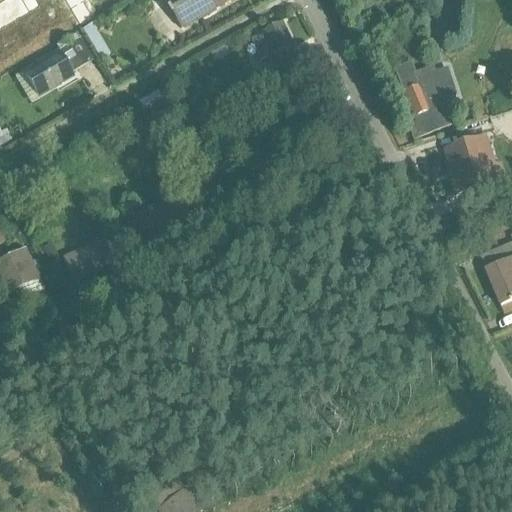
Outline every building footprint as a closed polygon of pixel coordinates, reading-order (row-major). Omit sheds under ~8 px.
[(163,0),(182,31),(234,0),(163,0)] [(46,9),(34,15),(39,26),(52,20),(46,9)] [(93,23),(81,30),(101,61),(111,55),(97,32),(98,31),(93,23)] [(283,26),(252,41),(263,64),(275,58),(283,78),(293,73),(288,63),(298,59),(283,26)] [(75,35),(56,47),(59,52),(78,40),(75,35)] [(93,61),(80,39),(78,40),(59,52),(16,77),(27,96),(31,95),(57,80),(61,86),(73,79),(70,75),(93,61)] [(412,64),(394,71),(403,95),(405,94),(418,89),(414,76),(416,75),(412,64)] [(453,125),(445,101),(456,97),(447,70),(436,74),(434,69),(416,75),(414,76),(418,89),(405,94),(419,127),(410,131),(414,141),(453,125)] [(16,77),(14,79),(30,105),(61,86),(57,80),(31,95),(27,96),(16,77)] [(143,109),(165,97),(157,83),(135,95),(143,109)] [(0,124),(0,143),(8,139),(0,124)] [(458,198),(506,183),(491,137),(443,153),(458,198)] [(184,226),(170,198),(139,215),(153,242),(184,226)] [(112,280),(123,275),(104,240),(63,260),(75,285),(106,269),(112,280)] [(59,261),(51,245),(42,249),(50,266),(59,261)] [(511,249),(481,262),(486,273),(511,262),(511,249)] [(36,273),(41,271),(36,262),(32,264),(25,250),(0,261),(0,290),(4,299),(17,293),(22,304),(45,293),(36,273)] [(511,262),(486,273),(504,317),(511,313),(511,262)] [(202,511),(186,492),(177,480),(151,501),(160,511),(202,511)]
